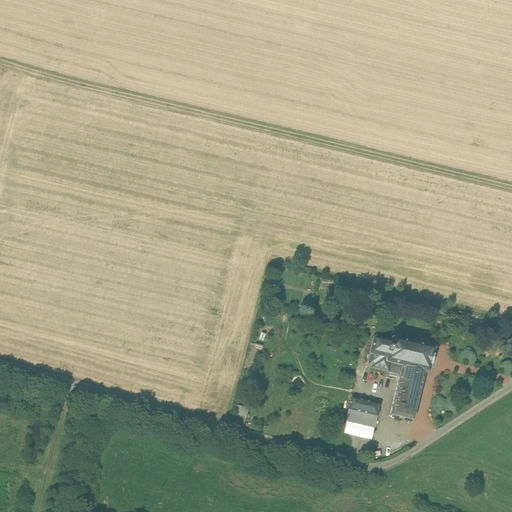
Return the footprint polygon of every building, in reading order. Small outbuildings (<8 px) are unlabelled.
[(424,346),(423,345),(423,346),(417,344),(415,343),(415,344),(409,342),(407,342),(401,340),(400,340),(393,338),(392,338),(391,338),(390,339),(390,341),(389,341),(375,338),(373,337),(373,338),(372,337),(372,339),(371,339),(371,340),(369,352),(368,352),(368,353),(368,354),(369,355),(386,359),(385,362),(390,364),(401,366),(423,372),(425,372),(426,373),(426,372),(427,373),(428,371),(428,370),(429,367),(429,365),(431,356),(432,356),(432,355),(433,351),(433,349),(433,348),(432,348),(431,347),(424,346)] [(386,359),(369,355),(367,365),(371,366),(371,367),(370,369),(372,369),(386,372),(388,373),(388,372),(390,364),(385,362),(386,359)] [(401,366),(390,364),(388,372),(396,374),(396,373),(400,374),(401,366)] [(423,372),(401,366),(400,374),(392,406),(391,407),(393,408),(393,407),(404,410),(406,411),(406,410),(413,412),(414,413),(414,411),(423,372)] [(333,417),(346,420),(348,409),(351,398),(341,395),(338,408),(335,407),(333,417)] [(380,404),(351,398),(348,409),(377,416),(380,404)] [(377,416),(348,409),(346,420),(374,427),(377,416)]
